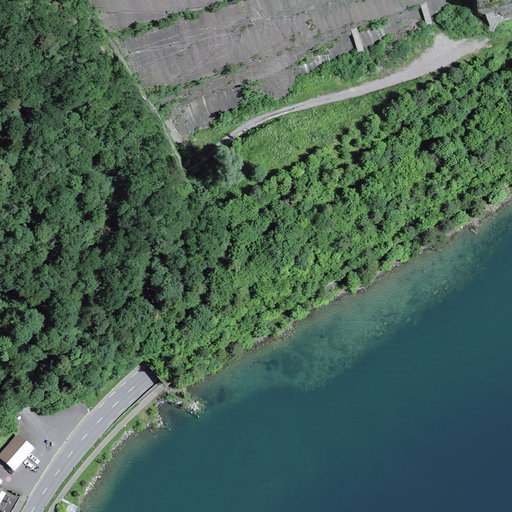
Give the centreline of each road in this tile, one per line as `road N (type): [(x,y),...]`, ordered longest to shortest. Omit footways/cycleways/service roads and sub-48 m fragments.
road 1 (track): [(25,407),(24,379),(97,267),(138,216),(222,143),(269,117),(473,47)]
road 2 (primary): [(511,155),(151,371),(79,442),(31,511)]
